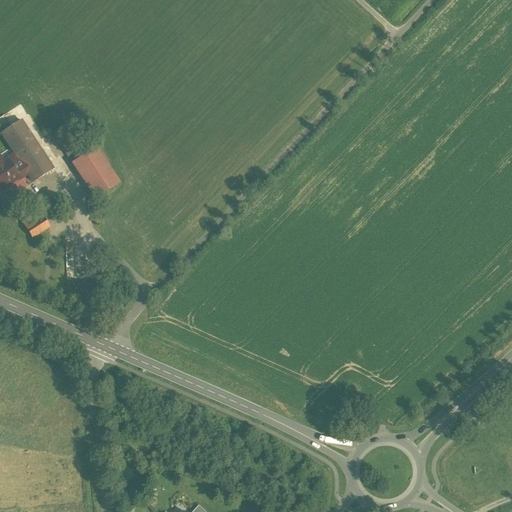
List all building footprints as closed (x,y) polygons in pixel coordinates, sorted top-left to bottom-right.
[(20,121),(1,133),(19,160),(25,169),(34,182),(53,170),(20,121)] [(53,134),(72,164),(82,158),(76,147),(81,144),(75,135),(81,132),(74,121),(53,134)] [(82,158),(72,164),(95,198),(119,183),(96,149),(82,158)] [(25,169),(19,160),(11,166),(8,161),(4,164),(0,158),(0,190),(19,178),(16,174),(25,169)] [(30,219),(23,224),(32,238),(49,227),(43,217),(33,224),(30,219)]
